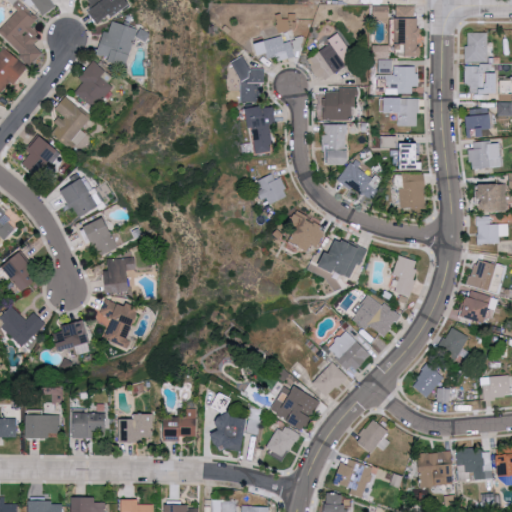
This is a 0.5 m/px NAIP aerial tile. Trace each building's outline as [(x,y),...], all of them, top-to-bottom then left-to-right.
[(87,0),(91,5),(85,8),(97,25),(119,9),(112,0),(87,0)] [(0,26),(0,34),(33,65),(44,52),(33,42),(41,34),(32,26),(38,18),(21,3),(0,26)] [(416,6),(399,6),(399,56),(423,56),(423,18),(416,18),(416,6)] [(137,27),(112,21),(110,32),(105,31),(101,48),(113,51),(110,62),(127,66),(137,27)] [(465,63),(487,63),(488,33),(468,34),(468,47),(465,47),(465,63)] [(357,58),(340,35),(308,58),(325,82),(357,58)] [(281,60),(296,56),(295,52),(305,49),(302,37),(284,41),(282,36),(256,43),(259,58),(279,54),(281,60)] [(390,45),(376,45),(375,58),(389,58),(390,45)] [(29,68),(5,47),(0,52),(0,90),(2,92),(11,82),(14,84),(29,68)] [(262,102),(262,83),(267,83),(267,69),(248,68),(248,59),(240,59),(240,102),(262,102)] [(380,73),(394,74),(394,60),(380,59),(380,73)] [(116,78),(92,61),(80,79),(84,82),(75,94),(95,108),(116,78)] [(413,94),(413,86),(419,86),(419,66),(396,66),(396,75),(388,75),(388,93),(413,94)] [(464,67),(480,67),(480,74),(496,74),(497,95),(479,95),(470,95),(470,86),(465,86),(464,67)] [(324,120),(355,121),(355,88),(339,88),(339,92),(324,91),(324,120)] [(94,119),(65,97),(55,109),(62,114),(55,123),(58,125),(52,133),(71,148),(94,119)] [(419,126),(420,98),(386,97),(386,113),(399,113),(398,125),(419,126)] [(278,124),(277,106),(251,108),(254,153),(273,152),(271,125),(278,124)] [(465,118),(490,116),(491,130),(483,131),(483,138),(467,140),(465,118)] [(347,124),(323,124),(324,164),(348,164),(347,124)] [(59,148),(35,134),(25,151),(29,153),(22,164),(41,176),(59,148)] [(468,150),(474,150),(473,143),(489,142),(489,145),(499,144),(501,167),(473,170),(472,163),(469,163),(468,150)] [(422,143),(401,143),(400,169),(427,169),(427,162),(421,162),(422,143)] [(378,189),(370,184),(375,178),(350,163),(339,180),(371,200),(378,189)] [(276,172),(255,182),(268,207),(289,196),(276,172)] [(426,173),(405,174),(406,188),(401,188),(401,209),(427,208),(426,173)] [(63,189),(78,217),(100,206),(85,178),(63,189)] [(478,186),(505,185),(506,212),(483,213),(479,211),(477,206),(477,192),(479,192),(478,186)] [(0,235),(4,240),(15,229),(5,218),(8,215),(0,206),(0,235)] [(289,241),(313,253),(326,228),(295,212),(286,229),(293,233),(289,241)] [(476,217),(490,217),(490,225),(508,224),(509,237),(499,237),(500,244),(482,244),(482,246),(478,246),(477,227),(476,217)] [(84,226),(90,243),(96,241),(101,255),(118,249),(106,218),(84,226)] [(351,279),(358,263),(362,265),(369,251),(337,236),(323,266),(351,279)] [(3,267),(22,291),(41,277),(22,252),(3,267)] [(421,261),(401,255),(390,288),(410,295),(421,261)] [(130,270),(136,269),(136,258),(108,259),(109,293),(131,292),(130,270)] [(504,268),(496,294),(466,285),(468,276),(472,277),(475,266),(478,266),(479,261),(504,268)] [(352,319),(367,330),(370,325),(386,337),(401,316),(371,294),(352,319)] [(489,304),(483,324),(460,317),(466,297),(489,304)] [(127,307),(107,298),(100,313),(112,319),(104,337),(125,347),(142,308),(129,303),(127,307)] [(26,319),(12,305),(0,317),(0,325),(28,351),(35,344),(31,340),(46,323),(34,311),(26,319)] [(93,351),(85,320),(62,326),(64,331),(54,333),(59,352),(75,347),(77,355),(93,351)] [(451,329),(467,337),(457,356),(438,346),(443,337),(447,338),(451,329)] [(372,355),(346,330),(328,350),(354,375),(372,355)] [(314,382),(329,397),(349,377),(333,362),(314,382)] [(427,364),(442,377),(426,396),(414,385),(417,381),(414,378),(427,364)] [(511,398),(511,376),(482,377),(483,398),(511,398)] [(271,411),(307,429),(322,400),(296,387),(294,391),(284,385),(271,411)] [(437,401),(451,401),(451,388),(438,388),(437,401)] [(232,399),(218,394),(213,408),(226,413),(232,399)] [(166,417),(167,442),(197,441),(197,408),(186,409),(186,417),(166,417)] [(28,437),(59,438),(59,415),(43,414),(43,410),(28,410),(28,437)] [(105,430),(106,413),(73,412),(73,438),(92,438),(93,430),(105,430)] [(243,450),(249,418),(221,413),(217,430),(218,430),(215,446),(243,450)] [(154,414),(136,414),(136,420),(121,419),(120,442),(144,443),(144,438),(153,438),(154,414)] [(0,441),(3,442),(3,437),(17,436),(17,418),(0,418),(0,441)] [(357,445),(370,457),(389,435),(374,423),(357,445)] [(288,457),(299,435),(280,424),(268,447),(288,457)] [(456,451),(458,484),(492,482),(489,448),(456,451)] [(511,450),(496,451),(498,477),(511,476),(511,450)] [(417,454),(419,487),(452,485),(450,452),(417,454)] [(362,500),(373,469),(348,460),(346,469),(340,467),(335,487),(349,490),(348,496),(362,500)] [(96,497),(74,498),(74,511),(105,511),(105,502),(96,502),(96,497)] [(344,511),(345,510),(351,510),(350,499),(322,498),(320,511),(344,511)] [(18,511),(19,504),(4,503),(4,499),(0,499),(0,511),(18,511)] [(30,511),(63,511),(63,499),(30,500),(30,511)] [(210,511),(234,511),(235,505),(221,505),(221,500),(211,499),(210,511)] [(139,504),(139,500),(124,500),(123,511),(154,511),(154,504),(139,504)]
